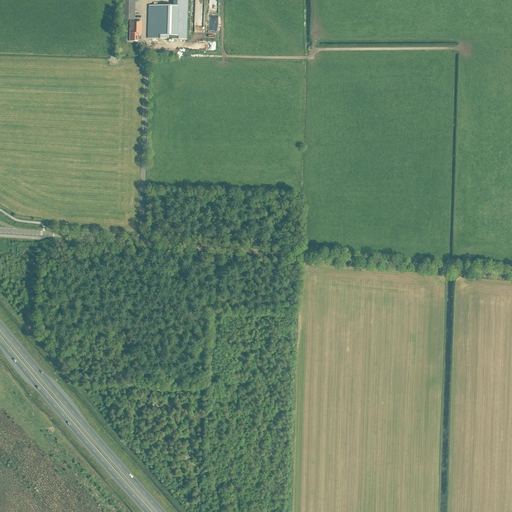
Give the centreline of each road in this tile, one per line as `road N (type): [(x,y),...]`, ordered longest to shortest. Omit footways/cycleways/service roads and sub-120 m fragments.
road 1 (tertiary): [(511,273),(0,230)]
road 2 (trunk): [(161,511),(0,324)]
road 3 (trunk): [(0,339),(147,511)]
